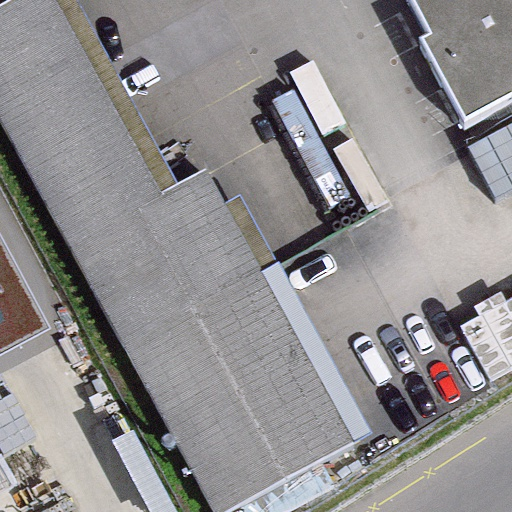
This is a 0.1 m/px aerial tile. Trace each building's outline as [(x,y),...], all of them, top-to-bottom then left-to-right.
[(46,0),(20,0),(0,11),(0,133),(120,354),(256,279),(200,177),(156,201),(95,90),(46,0)] [(424,45),(415,50),(460,133),(511,105),(511,0),(408,0),(402,3),(424,45)] [(511,129),(468,152),(494,202),(511,193),(511,129)] [(0,245),(0,355),(46,331),(0,245)] [(237,511),(349,451),(256,279),(120,354),(207,511),(237,511)]
